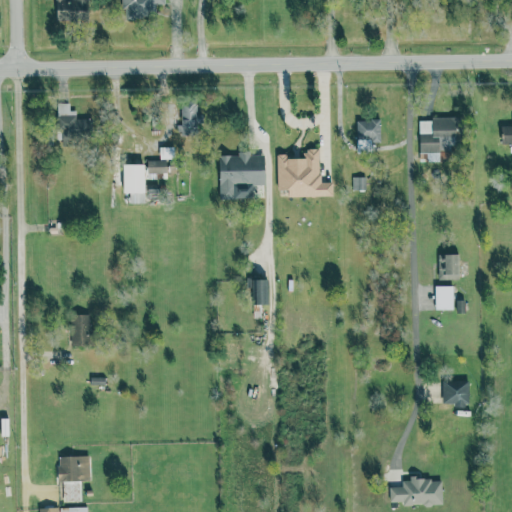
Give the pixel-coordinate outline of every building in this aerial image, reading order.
[(55,0),(55,21),(89,21),(88,0),(55,0)] [(121,0),(121,17),(155,17),(156,4),(164,4),(163,0),(121,0)] [(196,102),(180,102),(180,134),(196,134),(196,102)] [(69,110),(69,103),(57,104),(58,138),(61,138),(61,129),(77,128),(76,110),(69,110)] [(418,119),(419,152),(456,150),(455,118),(418,119)] [(380,142),(380,120),(356,120),(357,152),(371,152),(371,142),(380,142)] [(511,125),(500,126),(501,146),(511,145),(511,125)] [(332,196),(332,182),(319,183),(319,149),(305,149),(306,158),(285,159),(285,154),(277,154),(277,190),(288,190),(288,197),(332,196)] [(264,184),(264,154),(219,155),(220,199),(252,198),(251,185),(264,184)] [(166,173),(166,160),(147,161),(147,173),(166,173)] [(129,203),(144,203),(143,165),(122,165),(122,193),(129,193),(129,203)] [(366,177),(352,177),(352,190),(365,190),(366,177)] [(438,280),(458,279),(458,254),(443,255),(444,267),(438,267),(438,280)] [(267,279),(255,280),(255,304),(268,304),(267,279)] [(453,310),(453,286),(435,286),(435,310),(453,310)] [(70,346),(89,346),(90,315),(71,314),(70,346)] [(469,381),(443,380),(442,404),(468,405),(469,381)] [(81,501),(80,481),(89,480),(88,455),(57,457),(58,482),(62,482),(63,501),(81,501)] [(389,487),(390,502),(402,502),(402,505),(442,505),(441,479),(402,479),(402,487),(389,487)]
